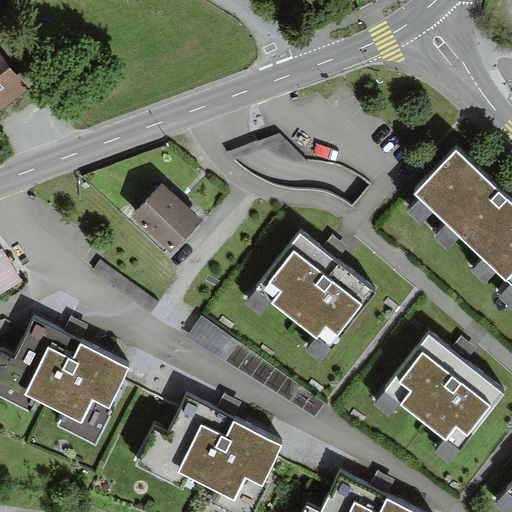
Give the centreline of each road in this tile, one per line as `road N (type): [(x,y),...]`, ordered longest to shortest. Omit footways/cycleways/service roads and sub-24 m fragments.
road 1 (tertiary): [(0,179),(297,71)]
road 2 (tertiary): [(297,71),(419,17)]
